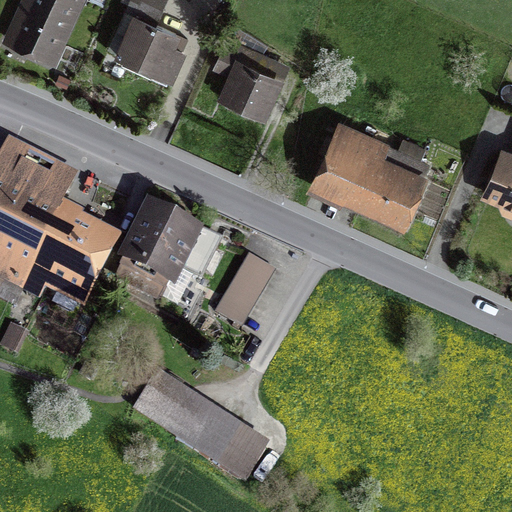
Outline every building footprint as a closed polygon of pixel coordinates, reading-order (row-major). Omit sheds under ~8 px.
[(73,0),(26,0),(10,39),(52,55),(73,0)] [(180,15),(143,0),(140,0),(118,55),(157,71),(180,15)] [(284,69),(239,48),(216,96),(261,117),(284,69)] [(425,165),(332,125),(309,179),(402,218),(425,165)] [(0,274),(75,313),(112,240),(60,214),(77,181),(14,149),(0,177),(0,274)] [(511,158),(496,152),(468,214),(511,233),(511,158)] [(207,243),(150,214),(119,275),(176,304),(207,243)] [(269,276),(242,262),(214,316),(241,330),(269,276)] [(25,334),(9,326),(0,344),(0,345),(16,353),(25,334)] [(262,447),(156,379),(138,407),(244,475),(262,447)]
